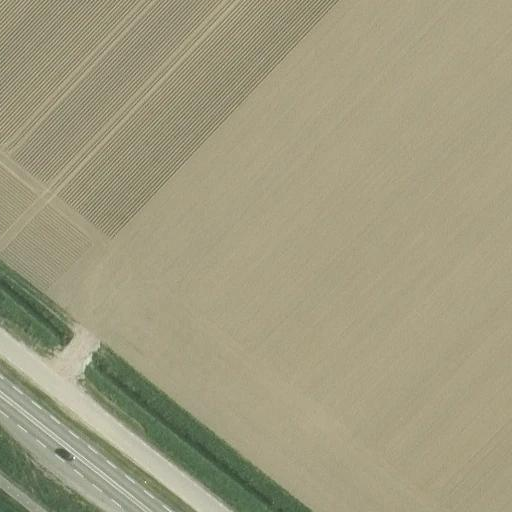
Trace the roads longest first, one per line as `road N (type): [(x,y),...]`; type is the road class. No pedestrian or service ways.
road 1 (unclassified): [(214,511),(0,341)]
road 2 (primary): [(146,511),(0,395)]
